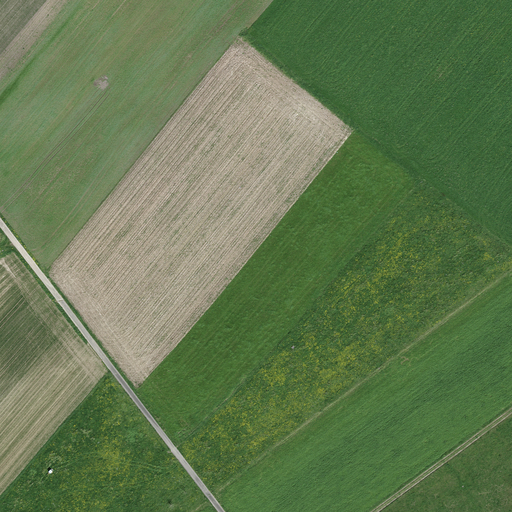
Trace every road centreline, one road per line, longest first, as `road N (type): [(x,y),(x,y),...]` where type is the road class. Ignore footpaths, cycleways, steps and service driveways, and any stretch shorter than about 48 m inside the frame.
road 1 (track): [(0,224),(219,511)]
road 2 (track): [(366,511),(511,404)]
